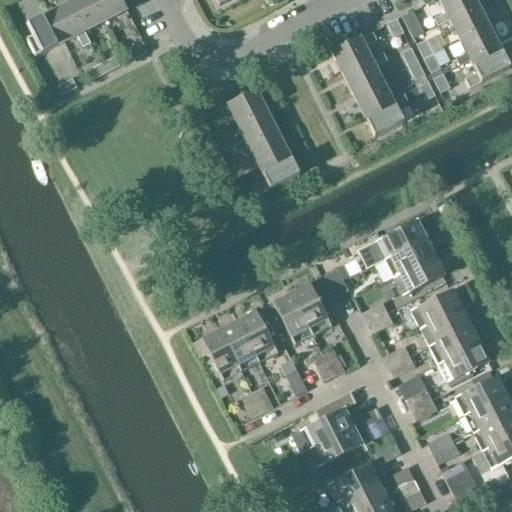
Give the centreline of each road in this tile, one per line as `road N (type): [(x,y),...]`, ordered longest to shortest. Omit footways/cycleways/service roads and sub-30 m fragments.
road 1 (residential): [(201,70),(344,0)]
road 2 (unclassified): [(371,374),(232,443)]
road 3 (residential): [(371,374),(441,511)]
